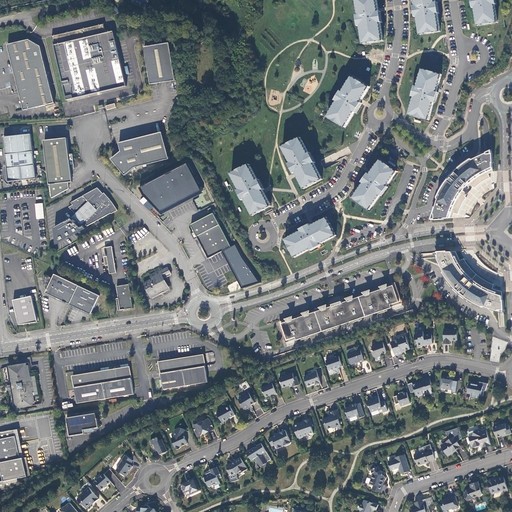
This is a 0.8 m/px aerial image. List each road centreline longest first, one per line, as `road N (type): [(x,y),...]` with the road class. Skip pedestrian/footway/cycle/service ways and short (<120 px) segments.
road 1 (residential): [(507,373),(444,360),(415,365),(273,413),(164,471)]
road 2 (tertiary): [(217,313),(402,246)]
road 3 (unclassified): [(81,125),(92,164),(170,242),(187,274)]
road 4 (tertiary): [(3,347),(164,320)]
road 5 (residential): [(373,122),(336,194),(274,224)]
road 6 (residential): [(402,246),(511,338)]
road 7 (residential): [(394,511),(404,491),(511,453)]
road 8 (tertiary): [(332,262),(211,302)]
